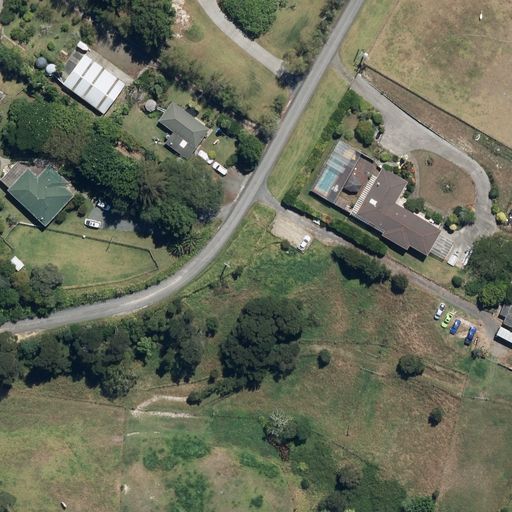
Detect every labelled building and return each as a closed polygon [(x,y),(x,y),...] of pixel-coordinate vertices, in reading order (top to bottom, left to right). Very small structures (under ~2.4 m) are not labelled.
[(75,50),(54,77),(104,114),(127,83),(86,53),(83,56),(75,50)] [(184,110),(173,101),(158,120),(173,131),(165,142),(188,159),(210,129),(194,117),(199,111),(189,104),(184,110)] [(9,188),(7,190),(45,225),(75,194),(66,186),(70,182),(50,163),(39,175),(21,158),(0,179),(9,188)] [(382,167),(355,214),(384,230),(381,234),(407,249),(409,244),(427,255),(442,229),(395,203),(408,181),(382,167)] [(362,185),(361,179),(351,173),(343,187),(352,192),(359,191),(362,185)] [(17,255),(10,261),(19,271),(26,265),(17,255)] [(39,267),(33,261),(22,272),(29,278),(39,267)] [(5,285),(6,285),(9,286),(11,286),(12,286),(13,285),(14,284),(15,283),(16,282),(17,281),(17,280),(17,279),(17,277),(17,276),(16,275),(16,274),(15,273),(14,272),(13,271),(11,271),(10,270),(9,270),(8,270),(6,271),(5,271),(4,272),(3,273),(2,274),(2,275),(1,277),(1,278),(1,279),(2,281),(2,282),(3,283),(4,284),(5,285)] [(511,285),(500,314),(506,316),(503,323),(508,326),(503,337),(511,340),(511,285)]
